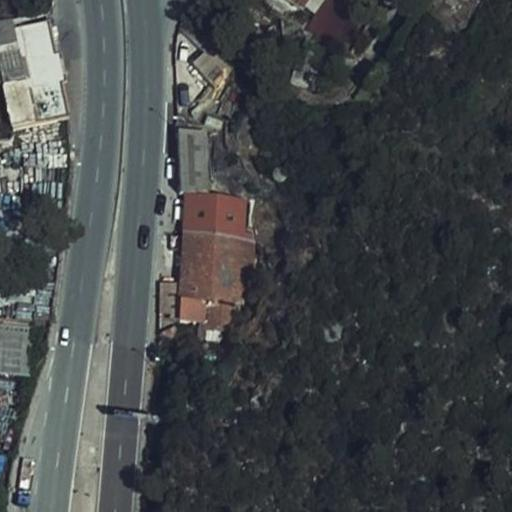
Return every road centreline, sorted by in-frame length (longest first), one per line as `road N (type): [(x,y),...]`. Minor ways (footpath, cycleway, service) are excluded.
road 1 (primary): [(99,0),(97,162),(51,511)]
road 2 (primary): [(114,511),(151,75),(145,0)]
